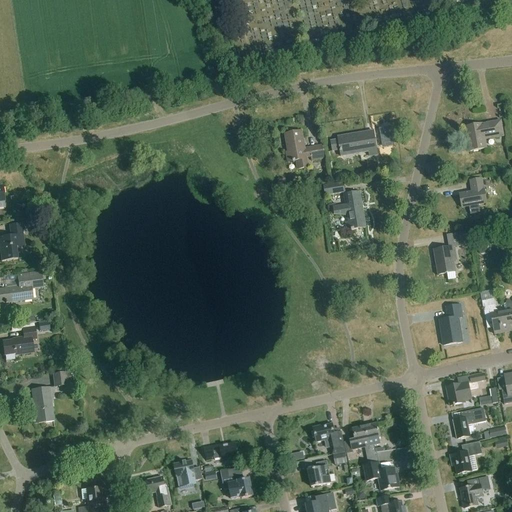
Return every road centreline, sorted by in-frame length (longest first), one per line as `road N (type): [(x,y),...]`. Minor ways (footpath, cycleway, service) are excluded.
road 1 (unclassified): [(439,69),(320,83),(143,127),(0,149)]
road 2 (residential): [(415,378),(400,256),(439,69)]
road 3 (residential): [(264,413),(415,378)]
road 4 (residential): [(123,444),(264,413)]
road 5 (residential): [(442,511),(415,378)]
